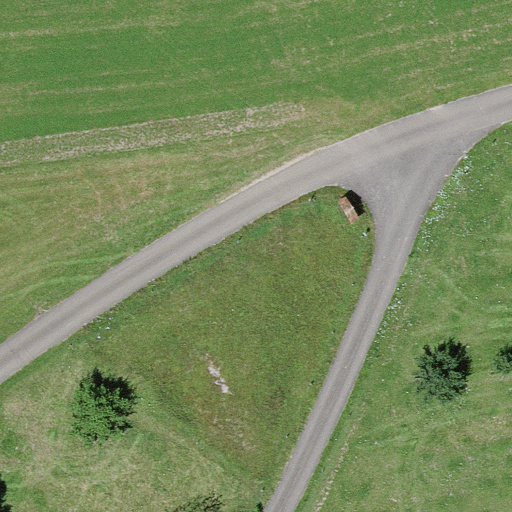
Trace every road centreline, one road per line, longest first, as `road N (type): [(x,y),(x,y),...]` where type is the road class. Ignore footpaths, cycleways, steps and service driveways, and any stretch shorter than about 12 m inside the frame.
road 1 (unclassified): [(0,370),(104,295),(297,180),(433,131)]
road 2 (unclassified): [(433,131),(375,303),(277,511)]
